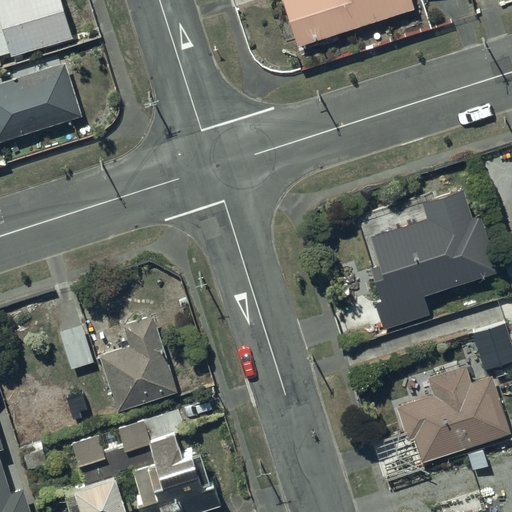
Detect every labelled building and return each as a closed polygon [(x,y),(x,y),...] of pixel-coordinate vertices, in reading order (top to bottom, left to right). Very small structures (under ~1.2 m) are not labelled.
[(0,0),(0,51),(6,50),(7,53),(69,35),(58,0),(0,0)] [(280,0),(294,42),(411,6),(408,0),(280,0)] [(10,66),(12,74),(0,77),(0,136),(80,112),(64,59),(43,65),(40,57),(10,66)] [(372,296),(382,327),(430,311),(424,290),(499,266),(480,208),(470,211),(461,184),(422,197),(427,211),(369,230),(378,259),(369,262),(379,293),(372,296)] [(511,291),(511,245),(498,250),(511,292),(511,291)] [(96,351),(97,353),(113,408),(174,389),(150,311),(120,321),(126,342),(96,351)] [(469,329),(481,367),(511,357),(511,351),(502,319),(469,329)] [(79,320),(55,328),(68,367),(92,359),(79,320)] [(423,374),(429,392),(392,404),(403,439),(410,437),(417,459),(509,430),(490,372),(468,379),(462,362),(423,374)] [(75,511),(114,511),(122,509),(121,505),(131,502),(136,511),(182,511),(218,501),(210,477),(198,481),(197,476),(203,474),(193,444),(179,449),(172,426),(146,434),(140,417),(69,440),(71,461),(75,460),(81,479),(57,487),(64,508),(73,505),(75,511)] [(0,511),(32,511),(23,482),(11,486),(0,452),(0,442),(2,442),(0,434),(0,511)] [(41,438),(18,444),(25,466),(47,460),(41,438)] [(454,511),(491,511),(488,502),(454,511)]
